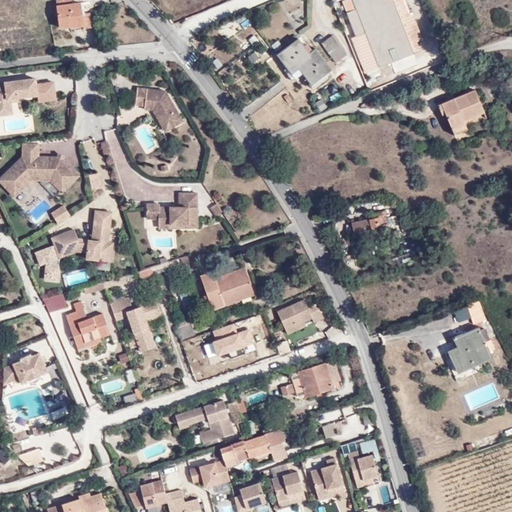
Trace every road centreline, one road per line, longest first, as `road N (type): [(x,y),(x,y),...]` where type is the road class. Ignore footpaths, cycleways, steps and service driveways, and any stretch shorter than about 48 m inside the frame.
road 1 (residential): [(360,336),(93,420)]
road 2 (residential): [(249,140),(511,43)]
road 3 (unclassified): [(249,140),(360,336)]
road 4 (unclassified): [(360,336),(412,511)]
